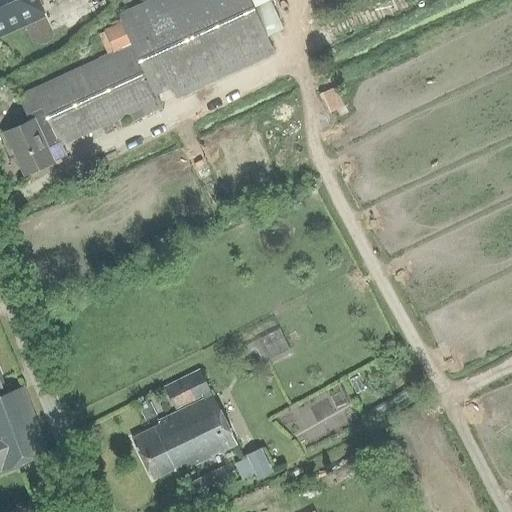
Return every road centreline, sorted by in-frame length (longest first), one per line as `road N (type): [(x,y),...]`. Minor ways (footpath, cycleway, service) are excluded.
road 1 (track): [(296,59),(314,138),(443,388),(459,390),(511,362)]
road 2 (unclassified): [(91,511),(0,278)]
road 3 (track): [(443,388),(505,511)]
